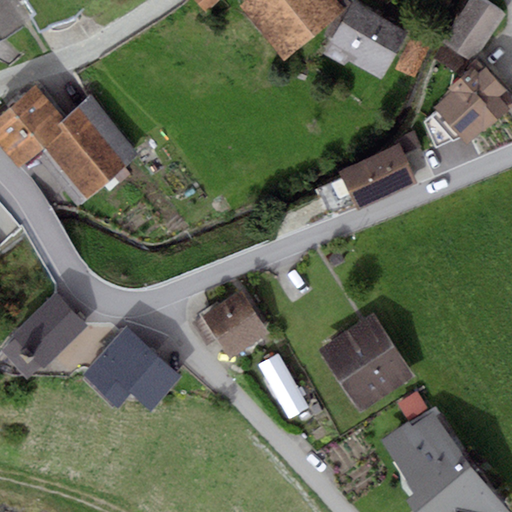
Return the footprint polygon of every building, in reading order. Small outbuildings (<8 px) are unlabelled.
[(12,0),(0,0),(0,44),(30,26),(12,0)] [(194,0),(207,13),(220,0),(194,0)] [(346,9),(338,0),(245,0),(246,1),(239,7),(283,60),(346,9)] [(504,13),(483,0),(472,0),(444,43),(472,61),(504,13)] [(354,2),(324,54),(344,65),(347,60),(381,79),(408,32),(354,2)] [(511,105),(511,97),(477,60),(447,88),(452,93),(434,109),(468,146),(511,105)] [(0,143),(19,165),(34,152),(68,122),(65,118),(37,85),(0,116),(0,143)] [(65,118),(68,122),(34,152),(80,206),(140,154),(90,97),(65,118)] [(340,173),(358,209),(416,179),(404,155),(422,147),(414,131),(397,139),(399,143),(340,173)] [(269,332),(241,289),(190,322),(206,347),(217,339),(229,358),(269,332)] [(89,326),(57,293),(11,336),(14,340),(2,352),(28,379),(42,366),(45,369),(89,326)] [(416,376),(372,313),(319,350),(362,413),(416,376)] [(150,411),(182,376),(126,326),(82,375),(119,408),(131,395),(150,411)] [(259,366),(288,421),(308,410),(280,355),(259,366)] [(507,511),(434,412),(413,427),(408,421),(379,442),(417,493),(408,499),(417,511),(507,511)]
